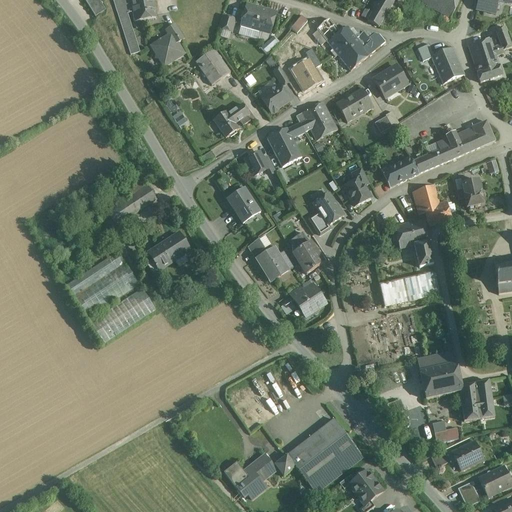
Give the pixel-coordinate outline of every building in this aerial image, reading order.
[(90,0),(85,3),(95,18),(105,11),(97,0),(90,0)] [(112,0),(113,3),(130,57),(140,54),(127,15),(129,15),(128,11),(132,11),(130,0),(112,0)] [(153,0),(130,0),(132,11),(135,23),(144,22),(157,19),(153,0)] [(381,0),(373,14),(384,21),(396,0),(381,0)] [(459,0),(410,0),(440,15),(438,19),(448,24),(459,0)] [(478,0),(476,10),(495,15),(498,2),(498,0),(478,0)] [(276,14),(246,5),(240,27),(270,36),(276,14)] [(364,9),(360,17),(367,20),(371,12),(364,9)] [(384,21),(373,14),(368,22),(378,29),(384,21)] [(300,29),(307,21),(301,16),(294,24),(300,29)] [(234,20),(224,17),(220,30),(231,33),(234,20)] [(329,21),(317,31),(328,45),(340,34),(329,21)] [(144,22),(135,23),(136,30),(145,28),(144,22)] [(175,26),(165,32),(168,37),(171,35),(178,45),(184,41),(175,26)] [(340,34),(328,45),(331,49),(336,54),(354,38),(348,31),(347,29),(340,34)] [(501,47),(494,50),(496,58),(504,55),(503,52),(511,48),(511,47),(505,29),(495,32),(501,47)] [(379,37),(352,30),(348,31),(354,38),(363,49),(379,37)] [(168,37),(151,48),(156,56),(155,60),(159,61),(164,69),(184,56),(178,45),(171,35),(168,37)] [(379,37),(363,49),(369,57),(385,44),(379,37)] [(260,51),(266,56),(279,44),(273,38),(260,51)] [(354,38),(336,54),(331,49),(329,51),(335,59),(338,57),(350,72),(369,57),(363,49),(354,38)] [(491,41),(469,48),(477,74),(480,84),(502,77),(496,58),(494,50),(491,41)] [(429,46),(418,51),(423,63),(432,59),(432,58),(434,57),(429,46)] [(434,57),(432,58),(432,59),(435,66),(438,73),(443,85),(464,76),(452,50),(434,57)] [(214,52),(196,65),(212,87),(230,74),(214,52)] [(397,68),(374,81),(385,99),(407,86),(397,68)] [(289,84),(280,69),(273,73),(283,88),(289,84)] [(279,87),(261,99),(271,115),(272,114),(274,115),(277,113),(278,110),(290,102),(279,87)] [(363,90),(336,106),(347,125),(374,109),(363,90)] [(322,104),(296,118),(300,126),(305,134),(310,131),(330,120),(322,104)] [(228,116),(227,113),(213,123),(226,141),(239,132),(235,126),(240,123),(243,127),(250,122),(247,118),(250,116),(243,106),(228,116)] [(392,113),(385,117),(386,118),(392,129),(399,124),(392,113)] [(172,119),(181,133),(190,128),(180,114),(172,119)] [(386,118),(375,125),(381,135),(392,129),(386,118)] [(330,120),(310,131),(316,142),(336,131),(330,120)] [(472,130),(455,137),(464,156),(495,143),(486,123),(472,129),(472,130)] [(300,126),(295,128),(287,132),(292,141),(299,137),(305,134),(300,126)] [(286,130),(267,140),(274,155),(294,145),(292,141),(287,132),(286,130)] [(428,157),(414,163),(419,176),(464,156),(455,137),(454,134),(445,138),(446,140),(437,145),(440,152),(428,157)] [(294,145),(274,155),(282,170),(302,160),(294,145)] [(212,152),(200,159),(204,166),(216,159),(212,152)] [(260,155),(245,162),(253,178),(268,171),(260,155)] [(418,176),(410,159),(395,166),(404,183),(418,176)] [(484,164),(488,175),(499,172),(496,161),(484,164)] [(395,166),(381,173),(390,189),(404,183),(395,166)] [(361,170),(350,176),(355,184),(360,181),(364,189),(370,186),(361,170)] [(141,177),(126,187),(132,197),(147,187),(141,177)] [(355,184),(345,189),(355,208),(370,200),(364,189),(360,181),(355,184)] [(478,182),(461,186),(464,196),(463,196),(466,210),(467,210),(469,213),(474,211),(475,209),(484,206),(481,193),(478,182)] [(132,197),(119,205),(129,219),(157,201),(147,187),(132,197)] [(434,187),(413,194),(419,216),(426,214),(429,227),(451,222),(446,203),(439,204),(434,187)] [(244,191),(227,202),(242,226),(243,225),(242,223),(257,213),(259,216),(260,215),(244,191)] [(343,218),(340,214),(329,196),(313,206),(328,228),(343,218)] [(119,205),(106,214),(107,214),(115,228),(116,228),(129,219),(119,205)] [(107,214),(100,218),(109,232),(115,228),(107,214)] [(424,221),(401,226),(406,249),(414,248),(414,246),(428,243),(424,221)] [(179,235),(148,255),(152,261),(159,272),(190,252),(179,235)] [(306,247),(300,238),(291,244),(293,256),(299,267),(316,255),(310,245),(306,247)] [(258,241),(248,249),(253,258),(265,252),(258,241)] [(428,243),(414,246),(414,248),(419,269),(433,266),(428,243)] [(274,249),(255,261),(270,285),(289,273),(274,249)] [(118,253),(65,287),(73,298),(125,264),(118,253)] [(316,255),(299,267),(306,277),(323,266),(316,255)] [(511,259),(494,262),(498,296),(511,294),(511,259)] [(152,261),(146,265),(153,276),(159,272),(152,261)] [(125,264),(73,298),(87,320),(139,286),(125,264)] [(435,273),(379,286),(387,317),(442,305),(435,273)] [(300,288),(290,296),(293,301),(303,295),(303,293),(300,288)] [(313,288),(305,293),(303,293),(303,295),(293,301),(305,319),(313,314),(317,315),(317,311),(325,306),(313,288)] [(142,289),(89,324),(103,345),(156,311),(142,289)] [(282,307),(286,315),(296,309),(291,301),(282,307)] [(453,353),(417,361),(420,373),(456,365),(453,353)] [(420,373),(419,374),(420,378),(426,401),(460,393),(462,393),(461,389),(456,365),(420,373)] [(488,383),(461,389),(462,393),(460,393),(464,423),(493,419),(488,383)] [(503,405),(511,404),(511,402),(511,396),(502,397),(503,405)] [(363,459),(334,421),(286,458),(295,469),(316,496),(363,459)] [(432,424),(435,444),(458,441),(457,429),(445,430),(445,423),(432,424)] [(474,443),(451,455),(461,474),(484,462),(474,443)] [(443,451),(430,458),(433,463),(446,457),(443,451)] [(264,456),(243,472),(236,464),(223,474),(244,500),(248,497),(252,501),(267,490),(261,483),(276,472),(264,456)] [(446,457),(433,463),(436,470),(449,464),(446,457)] [(278,464),(275,466),(283,478),(295,469),(286,458),(278,464)] [(511,485),(503,468),(478,480),(488,499),(511,487),(511,485)] [(355,482),(349,487),(357,497),(375,483),(367,473),(355,482)] [(350,476),(339,485),(344,491),(349,487),(355,482),(350,476)] [(375,483),(357,497),(364,507),(370,503),(383,493),(375,483)] [(471,484),(458,490),(467,510),(481,503),(471,484)] [(511,511),(511,501),(494,510),(494,511),(511,511)] [(370,503),(364,507),(359,511),(369,511),(375,508),(370,503)]
